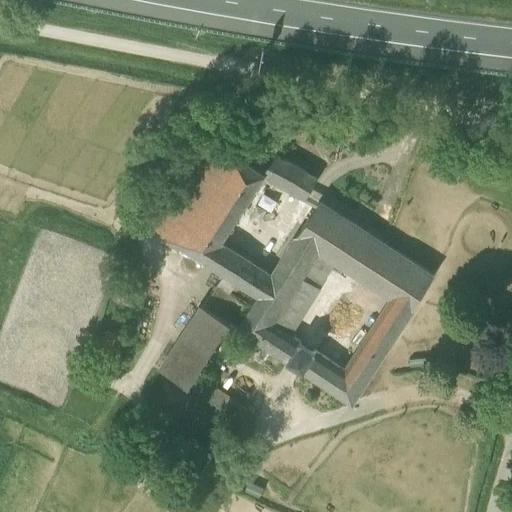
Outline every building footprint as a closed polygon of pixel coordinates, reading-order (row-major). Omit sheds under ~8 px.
[(259,295),(273,273),(221,239),(265,171),(267,172),(269,169),(212,138),(155,227),(182,245),(225,273),(259,295)] [(269,169),(267,172),(308,194),(318,177),(277,154),(269,169)] [(352,401),(434,274),(319,200),(273,273),(259,295),(238,328),(329,386),(352,401)] [(238,328),(259,295),(225,273),(203,305),(229,322),(238,328)] [(229,322),(203,305),(162,369),(188,386),(196,374),(229,322)] [(114,372),(126,335),(107,329),(95,365),(114,372)]
